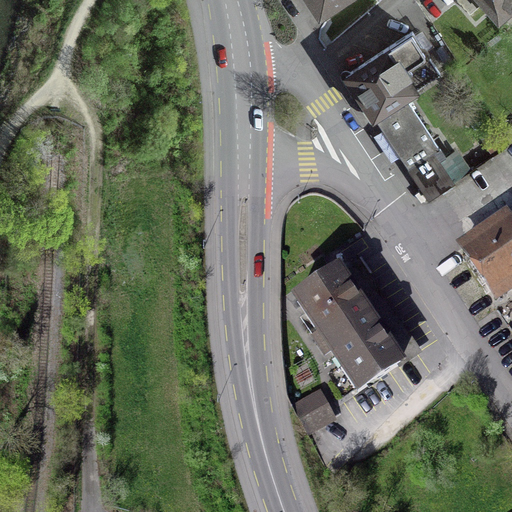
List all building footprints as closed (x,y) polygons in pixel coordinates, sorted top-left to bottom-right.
[(311,0),(319,12),(336,0),(311,0)] [(511,0),(456,0),(469,15),(484,1),(498,17),(511,4),(511,0)] [(439,75),(411,32),(344,77),(371,119),(372,119),(428,200),(453,183),(433,153),(438,149),(404,98),(439,75)] [(511,231),(504,220),(462,249),(471,262),(465,266),(481,289),(487,286),(496,298),(511,287),(511,231)] [(416,354),(354,263),(296,302),(357,393),(416,354)] [(306,435),(333,420),(319,395),(292,409),(306,435)]
